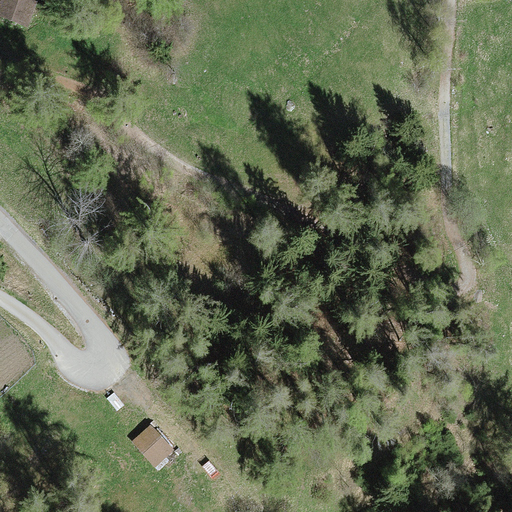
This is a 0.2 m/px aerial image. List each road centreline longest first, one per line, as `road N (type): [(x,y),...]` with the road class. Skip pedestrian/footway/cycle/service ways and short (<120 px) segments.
road 1 (track): [(0,69),(98,96),(137,135),(217,190),(331,219),(426,293),(458,293),(463,274),(444,210),(450,0)]
road 2 (residential): [(0,221),(81,310),(106,350),(98,363),(78,361),(0,297)]
